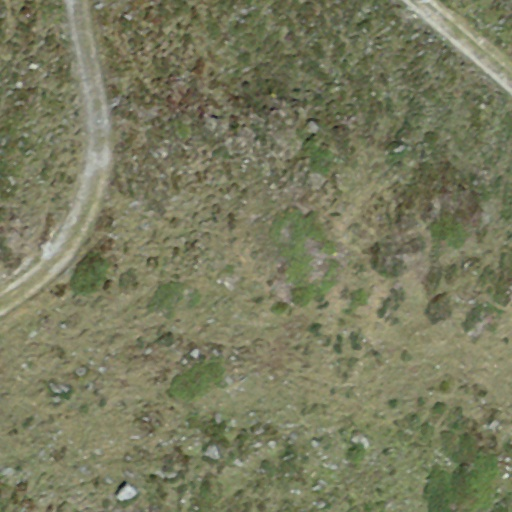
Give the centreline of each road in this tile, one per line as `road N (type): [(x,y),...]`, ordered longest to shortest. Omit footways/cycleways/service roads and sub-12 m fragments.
road 1 (track): [(0,295),(42,264),(85,214),(94,160),(91,89),(74,0)]
road 2 (track): [(414,0),(511,86)]
